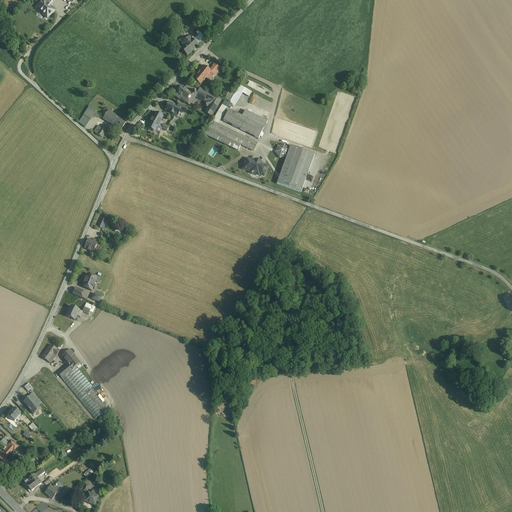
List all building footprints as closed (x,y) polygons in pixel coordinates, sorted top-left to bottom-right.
[(45,0),(43,0),(36,8),(48,19),(56,11),(45,0)] [(191,14),(188,17),(194,22),(197,19),(191,14)] [(199,44),(205,39),(199,32),(197,33),(199,36),(195,40),(199,44)] [(182,50),(188,56),(199,46),(195,42),(190,36),(183,43),(185,46),(182,50)] [(197,75),(197,76),(204,81),(211,73),(203,66),(200,70),(201,71),(197,75)] [(204,81),(197,76),(197,75),(195,74),(192,78),(193,79),(193,80),(201,85),(204,81)] [(184,87),(176,97),(189,107),(196,99),(206,104),(208,109),(205,115),(213,119),(223,100),(202,90),(190,93),(184,87)] [(234,94),(226,90),(222,98),(230,102),(234,94)] [(167,101),(163,111),(177,116),(179,111),(185,114),(188,107),(176,103),(175,105),(167,101)] [(226,101),(223,105),(231,109),(233,105),(226,101)] [(95,114),(88,109),(79,123),(86,127),(95,114)] [(229,109),(223,121),(260,139),(268,121),(246,111),(243,116),(229,109)] [(126,122),(110,111),(104,120),(120,131),(126,122)] [(149,128),(156,132),(164,117),(157,113),(149,128)] [(241,145),(254,151),(258,143),(212,122),(206,135),(238,151),(241,145)] [(98,126),(94,133),(103,138),(109,128),(104,125),(102,128),(98,126)] [(286,145),(277,146),(276,154),(280,159),(287,158),(290,150),(286,145)] [(302,192),(316,155),(291,145),(290,150),(287,158),(277,183),(302,192)] [(243,170),(265,177),(269,166),(247,158),(243,170)] [(109,222),(101,218),(97,227),(105,230),(109,222)] [(98,244),(89,240),(84,248),(93,253),(98,244)] [(88,274),(82,287),(92,291),(98,278),(88,274)] [(83,292),(75,288),(73,294),(81,298),(83,292)] [(83,312),(71,306),(66,317),(75,320),(77,316),(80,318),(83,312),(89,315),(90,312),(92,307),(86,304),(85,308),(84,308),(83,312)] [(51,345),(42,358),(51,364),(60,351),(57,350),(57,349),(51,345)] [(74,355),(70,350),(62,356),(69,365),(58,374),(62,378),(76,366),(80,363),(73,355),(74,355)] [(64,383),(49,365),(40,372),(55,390),(64,383)] [(92,386),(76,366),(62,378),(65,382),(96,419),(108,409),(92,390),(93,390),(91,387),(92,386)] [(96,419),(65,382),(64,383),(55,390),(86,428),(96,419)] [(31,391),(34,389),(29,383),(24,386),(28,391),(30,389),(31,391)] [(27,397),(20,403),(26,410),(33,404),(27,397)] [(21,415),(14,409),(8,416),(15,422),(16,420),(18,422),(21,418),(19,417),(21,415)] [(33,423),(29,427),(33,432),(37,428),(33,423)] [(11,442),(6,447),(6,448),(4,451),(6,452),(2,457),(5,460),(14,450),(15,451),(18,447),(11,442)] [(2,457),(0,455),(0,469),(6,474),(13,466),(5,460),(2,457)] [(86,478),(93,474),(91,469),(84,473),(86,478)] [(42,470),(35,476),(37,479),(45,473),(42,470)] [(35,476),(25,483),(32,492),(42,484),(37,479),(35,476)] [(65,485),(59,481),(56,485),(61,490),(65,485)] [(52,487),(46,493),(53,499),(61,490),(56,485),(53,488),(52,487)] [(98,497),(88,493),(85,501),(95,506),(98,497)]
